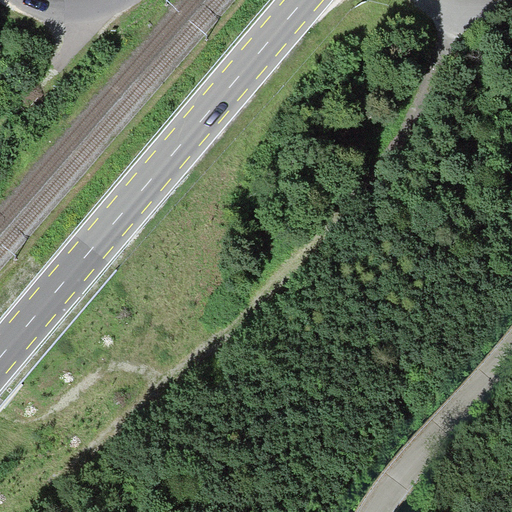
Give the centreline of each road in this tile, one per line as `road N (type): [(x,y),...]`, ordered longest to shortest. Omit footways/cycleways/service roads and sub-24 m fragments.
road 1 (primary): [(302,0),(0,359)]
road 2 (track): [(0,121),(97,20)]
